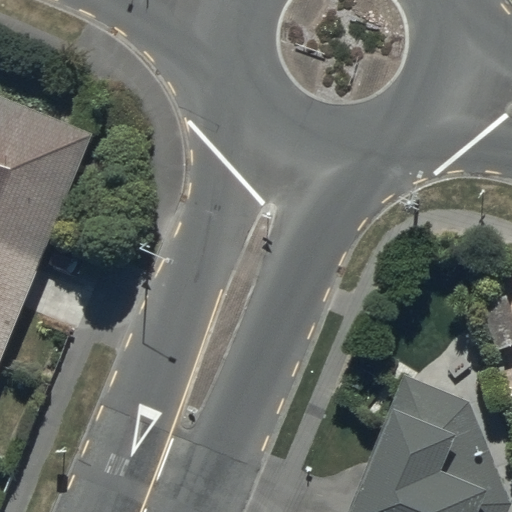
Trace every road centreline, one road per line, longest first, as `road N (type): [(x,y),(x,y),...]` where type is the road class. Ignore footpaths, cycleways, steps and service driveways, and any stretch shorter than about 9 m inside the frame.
road 1 (tertiary): [(146,511),(261,233),(284,122)]
road 2 (tertiary): [(459,91),(431,123),(370,148),(305,137),(284,122)]
road 3 (tertiary): [(284,122),(250,85),(236,16)]
